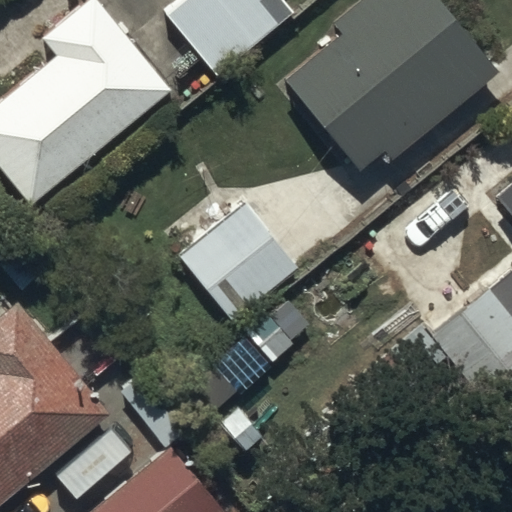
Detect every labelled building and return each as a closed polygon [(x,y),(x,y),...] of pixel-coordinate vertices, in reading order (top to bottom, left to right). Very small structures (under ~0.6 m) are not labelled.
[(191,0),(165,21),(213,82),(288,23),(270,0),(191,0)] [(382,160),(389,169),(495,82),(426,0),(367,0),(329,32),(337,43),(279,91),(354,182),(382,160)] [(167,96),(91,4),(39,47),(52,64),(0,107),(0,183),(25,213),(167,96)] [(241,209),(176,262),(229,328),(295,275),(241,209)] [(511,275),(426,343),(469,398),(511,364),(511,275)] [(0,507),(106,421),(15,310),(0,321),(0,507)] [(511,461),(511,421),(493,436),(511,461)] [(211,511),(167,456),(96,511),(211,511)]
